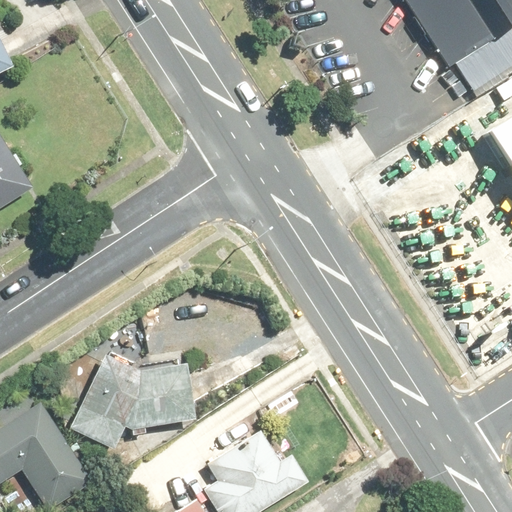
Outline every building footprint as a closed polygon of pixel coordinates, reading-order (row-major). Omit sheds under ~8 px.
[(511,11),(511,0),(381,0),(422,66),(511,11)] [(511,104),(458,137),(511,227),(511,104)] [(0,207),(24,192),(0,153),(0,207)] [(134,370),(96,354),(63,427),(108,448),(117,428),(187,420),(180,364),(134,370)] [(29,403),(0,423),(0,481),(13,473),(40,511),(44,511),(85,483),(29,403)] [(209,480),(195,490),(210,511),(251,511),(300,479),(283,455),(273,462),(251,430),(235,440),(230,433),(202,451),(207,459),(199,465),(209,480)] [(198,511),(190,499),(169,511),(198,511)]
